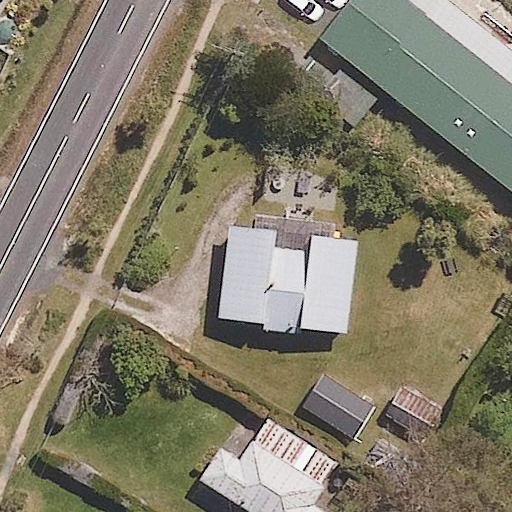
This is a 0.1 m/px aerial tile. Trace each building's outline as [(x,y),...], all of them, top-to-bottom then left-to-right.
[(511,73),(420,0),(374,0),(339,45),(511,183),(511,73)] [(281,233),(235,228),(225,323),(351,335),(361,241),(318,237),(316,253),(279,250),(281,233)] [(378,407),(326,376),(307,408),(358,439),(378,407)] [(447,411),(406,387),(389,417),(430,440),(447,411)] [(340,465),(272,422),(245,463),(225,450),(206,480),(255,511),(327,511),(315,504),(340,465)]
